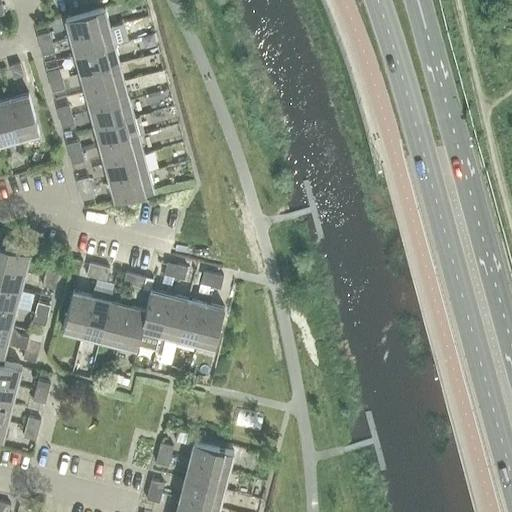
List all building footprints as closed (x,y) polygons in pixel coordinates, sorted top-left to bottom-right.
[(66,18),(71,37),(110,26),(105,8),(66,18)] [(506,20),(492,16),(490,23),(504,27),(506,20)] [(71,37),(75,55),(115,44),(110,26),(71,37)] [(37,35),(39,45),(52,42),(49,32),(37,35)] [(42,55),(43,55),(55,52),(52,42),(39,45),(42,55)] [(75,55),(80,73),(120,63),(115,44),(75,55)] [(24,75),(21,62),(10,65),(14,78),(24,75)] [(80,73),(85,91),(125,81),(120,63),(80,73)] [(47,72),(49,82),(62,78),(59,68),(47,72)] [(62,78),(49,82),(52,91),(64,88),(62,78)] [(85,91),(90,109),(130,99),(125,81),(85,91)] [(28,93),(10,98),(20,138),(39,133),(28,93)] [(10,98),(0,101),(0,133),(2,143),(20,138),(10,98)] [(90,109),(95,127),(134,117),(130,99),(90,109)] [(56,108),(59,118),(72,114),(69,104),(56,108)] [(72,114),(59,118),(62,127),(74,124),(72,114)] [(95,127),(100,145),(139,135),(134,117),(95,127)] [(100,145),(105,164),(144,153),(139,135),(100,145)] [(66,144),(69,154),(81,150),(79,141),(66,144)] [(81,150),(69,154),(72,164),(84,160),(81,150)] [(105,164),(110,182),(149,171),(144,153),(105,164)] [(110,182),(115,200),(154,189),(149,171),(110,182)] [(76,180),(79,190),(91,187),(89,177),(76,180)] [(91,187),(79,190),(81,200),(94,197),(91,187)] [(0,244),(0,264),(25,271),(30,252),(0,244)] [(174,276),(177,264),(167,261),(164,274),(174,276)] [(86,275),(96,278),(100,265),(89,262),(86,275)] [(0,264),(0,283),(21,289),(25,271),(0,264)] [(187,266),(177,264),(174,276),(184,279),(187,266)] [(100,265),(96,278),(106,280),(109,267),(100,265)] [(47,266),(44,276),(57,279),(59,269),(47,266)] [(200,283),(210,286),(213,273),(204,271),(200,283)] [(123,284),(132,287),(136,274),(126,272),(123,284)] [(213,273),(210,286),(220,288),(223,276),(213,273)] [(136,274),(132,287),(142,289),(146,276),(136,274)] [(57,279),(44,276),(42,286),(54,289),(57,279)] [(0,303),(16,307),(21,289),(0,283),(0,303)] [(200,283),(198,292),(208,294),(210,286),(200,283)] [(92,295),(82,334),(100,339),(110,299),(112,290),(94,285),(92,295)] [(141,329),(142,329),(159,333),(169,294),(151,289),(146,308),(146,309),(141,329)] [(63,329),(82,334),(92,295),(73,290),(63,329)] [(169,294),(159,333),(177,338),(187,298),(169,294)] [(187,298),(177,338),(195,343),(206,303),(187,298)] [(110,299),(100,339),(118,344),(128,304),(110,299)] [(37,302),(35,312),(47,315),(50,305),(37,302)] [(0,322),(11,325),(12,325),(16,307),(0,303),(0,322)] [(206,303),(195,343),(214,348),(224,308),(206,303)] [(128,304),(118,344),(137,348),(142,329),(141,329),(146,309),(146,308),(128,304)] [(47,315),(35,312),(32,322),(45,325),(47,315)] [(0,322),(0,341),(7,343),(25,348),(28,338),(28,336),(19,333),(12,325),(11,325),(0,322)] [(28,338),(25,348),(38,351),(40,342),(28,338)] [(23,358),(24,358),(35,361),(38,351),(25,348),(23,358)] [(22,366),(2,361),(2,362),(0,360),(0,380),(17,385),(22,366)] [(112,374),(110,381),(121,384),(123,377),(112,374)] [(0,380),(0,399),(12,403),(17,385),(0,380)] [(38,380),(36,390),(48,394),(51,384),(38,380)] [(48,394),(36,390),(33,400),(46,403),(48,394)] [(0,399),(0,419),(7,421),(12,403),(0,399)] [(29,416),(26,426),(39,429),(41,420),(29,416)] [(39,429),(26,426),(23,436),(36,440),(39,429)] [(173,445),(161,442),(158,452),(170,456),(173,445)] [(190,461),(229,471),(234,452),(194,442),(190,461)] [(170,456),(158,452),(155,462),(168,465),(170,456)] [(185,479),(224,489),(229,471),(190,461),(185,479)] [(164,482),(151,478),(148,488),(161,492),(164,482)] [(180,497),(220,507),(224,489),(185,479),(180,497)] [(161,492),(148,488),(146,498),(158,502),(161,492)] [(175,511),(218,511),(220,507),(180,497),(175,511)] [(0,502),(0,503),(0,511),(8,511),(10,504),(0,502)]
